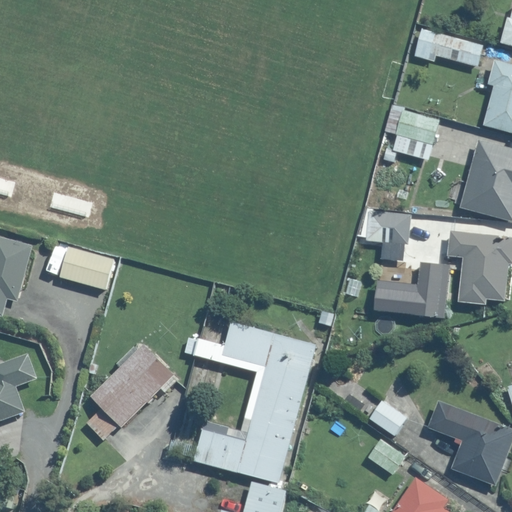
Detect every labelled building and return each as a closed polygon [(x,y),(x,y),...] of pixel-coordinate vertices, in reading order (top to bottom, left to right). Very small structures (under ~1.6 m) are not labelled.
[(511,16),(510,16),(503,43),(511,45),(511,16)] [(487,45),(423,28),(416,57),(433,61),(434,56),(481,68),(487,45)] [(511,64),(498,61),(491,86),(496,87),(486,126),(511,133),(511,64)] [(439,118),(406,111),(403,111),(395,153),(431,160),(439,118)] [(511,147),(479,139),(462,209),(511,221),(511,147)] [(370,212),(368,241),(411,245),(413,215),(370,212)] [(511,237),(450,233),(449,257),(463,258),(460,303),(488,305),(488,300),(506,302),(509,264),(511,264),(511,237)] [(0,315),(1,316),(6,297),(17,300),(31,247),(0,239),(0,315)] [(71,245),(63,277),(109,288),(117,257),(71,245)] [(450,265),(422,262),(416,316),(444,319),(450,265)] [(316,344),(232,322),(223,355),(266,366),(245,442),(203,431),(195,461),(279,483),(316,344)] [(172,375),(143,346),(92,396),(122,425),(172,375)] [(16,386),(36,378),(27,355),(0,364),(0,420),(25,412),(16,386)] [(384,400),(368,421),(393,438),(408,418),(384,400)] [(511,439),(511,428),(441,403),(431,431),(461,442),(451,471),(495,487),(511,439)] [(382,439),(369,459),(395,476),(409,457),(382,439)] [(413,476),(392,511),(455,511),(460,503),(413,476)] [(280,511),(285,492),(252,483),(244,511),(280,511)]
